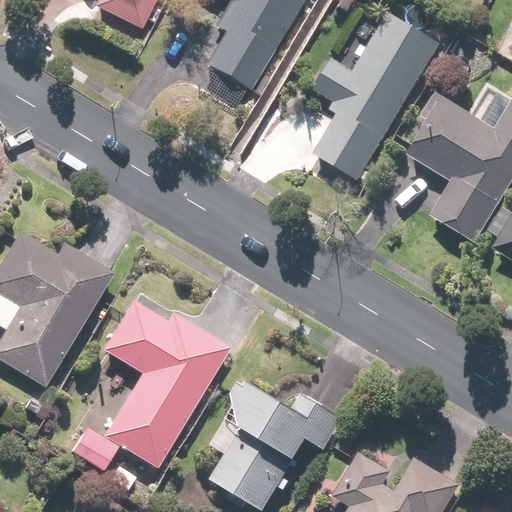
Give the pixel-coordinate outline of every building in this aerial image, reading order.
[(97,0),(93,9),(143,33),(159,0),(97,0)] [(304,0),(233,0),(242,5),(208,63),(253,89),(304,0)] [(361,184),(443,45),(390,14),(383,25),(371,18),(346,59),(332,51),(311,87),(334,101),(326,114),(336,120),(315,156),(361,184)] [(511,97),(486,82),(470,109),(440,91),(403,154),(451,183),(431,216),(479,245),(511,189),(511,97)] [(511,220),(495,250),(511,260),(511,220)] [(0,362),(45,389),(116,272),(65,242),(57,255),(19,232),(0,263),(0,329),(4,332),(0,338),(0,362)] [(158,470),(228,347),(164,311),(160,317),(132,301),(103,352),(140,373),(103,438),(86,428),(74,448),(110,468),(121,448),(158,470)] [(296,409),(249,381),(208,451),(221,459),(209,479),(232,493),(228,499),(245,509),(250,502),(267,511),(269,511),(310,443),(328,454),(347,420),(304,395),(296,409)] [(389,471),(359,454),(327,511),(443,511),(459,486),(415,462),(397,494),(381,485),(389,471)] [(503,511),(476,495),(466,511),(503,511)]
